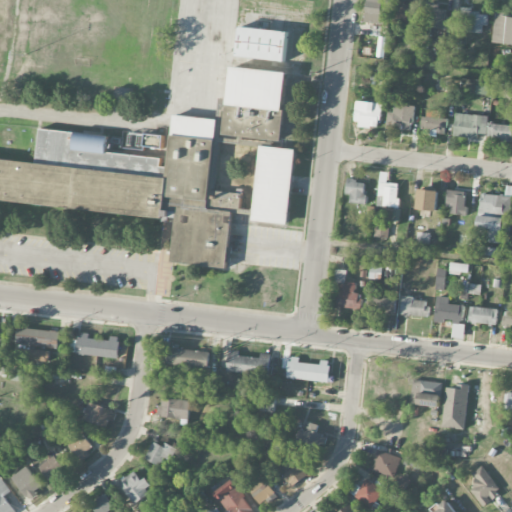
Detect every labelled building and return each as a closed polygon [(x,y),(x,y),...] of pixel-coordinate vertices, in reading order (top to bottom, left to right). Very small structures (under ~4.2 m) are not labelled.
[(366,0),(365,23),(385,24),(386,0),(366,0)] [(415,2),(396,1),(395,26),(414,26),(415,2)] [(425,27),(444,30),(448,8),(428,5),(425,27)] [(465,33),(483,33),(483,26),(488,26),(489,14),(473,13),(473,8),(461,7),(460,22),(466,22),(465,33)] [(511,17),(508,17),(508,13),(495,11),(492,43),(511,44),(511,17)] [(236,56),(285,62),(288,32),(240,26),(236,56)] [(0,202),(176,216),(172,263),(228,268),(232,209),(241,209),(242,193),(215,191),(219,141),(244,143),(244,140),(268,142),(267,146),(281,147),(287,72),(231,67),(229,99),(219,98),(218,119),(173,115),(169,167),(162,166),(162,158),(108,153),(109,135),(40,129),(37,162),(0,158),(0,202)] [(355,127),(380,128),(381,103),(356,102),(355,127)] [(394,112),(387,112),(386,127),(412,129),(414,104),(394,103),(394,112)] [(440,111),(423,110),(423,130),(446,131),(447,119),(440,118),(440,111)] [(487,135),(487,115),(454,114),(453,137),(478,138),(478,134),(487,135)] [(511,125),(488,124),(487,138),(511,139),(511,125)] [(126,146),(163,151),(165,136),(127,132),(126,146)] [(253,221),(288,225),(296,150),(261,146),(253,221)] [(394,207),(394,214),(398,214),(399,184),(387,183),(387,172),(380,172),(378,206),(394,207)] [(346,194),(350,195),(350,203),(365,204),(366,181),(347,179),(346,194)] [(479,194),(478,231),(505,232),(506,211),(511,210),(511,186),(505,186),(505,195),(479,194)] [(417,210),(437,210),(438,190),(418,190),(417,210)] [(450,207),(450,214),(465,215),(466,191),(446,190),(446,207),(450,207)] [(417,243),(429,243),(429,233),(417,233),(417,243)] [(450,271),(468,272),(468,264),(450,263),(450,271)] [(361,309),(361,295),(355,295),(355,282),(346,282),(347,270),(335,269),(335,282),(338,282),(337,308),(361,309)] [(446,269),(437,269),(436,290),(445,290),(446,269)] [(449,304),(449,297),(436,296),(435,322),(444,323),(444,320),(455,320),(455,325),(462,326),(463,305),(449,304)] [(401,315),(426,316),(426,299),(402,298),(401,315)] [(498,308),(469,307),(469,323),(497,324),(498,308)] [(511,328),(511,311),(504,311),(503,328),(511,328)] [(17,345),(59,347),(60,331),(18,328),(17,345)] [(89,339),(89,333),(80,333),(80,340),(70,340),(69,354),(119,357),(120,337),(111,336),(111,340),(89,339)] [(167,366),(209,366),(210,350),(167,349),(167,366)] [(271,354),(261,353),(260,358),(238,356),(239,350),(229,350),(227,372),(269,376),(271,354)] [(288,379),(329,381),(330,363),(300,362),(300,357),(290,357),(288,379)] [(24,381),(25,369),(12,368),(12,380),(24,381)] [(410,403),(439,408),(443,384),(414,379),(410,403)] [(160,417),(189,418),(190,400),(161,399),(160,417)] [(114,410),(89,402),(84,420),(108,428),(114,410)] [(307,431),(300,428),(296,441),(320,449),(325,435),(317,432),(319,425),(310,422),(307,431)] [(69,443),(77,457),(93,448),(85,434),(69,443)] [(165,458),(170,461),(176,450),(155,439),(145,458),(160,466),(165,458)] [(306,478),(291,448),(274,456),(289,487),(306,478)] [(395,478),(401,457),(377,451),(372,472),(395,478)] [(65,470),(55,455),(40,466),(49,481),(65,470)] [(423,460),(406,457),(404,465),(421,468),(423,460)] [(44,488),(27,466),(13,477),(29,499),(44,488)] [(482,506),(502,492),(483,466),(472,474),(478,483),(470,488),(482,506)] [(147,478),(143,480),(135,470),(120,481),(137,504),(156,491),(147,478)] [(247,484),(258,504),(275,494),(263,474),(247,484)] [(0,511),(16,511),(5,496),(11,491),(0,475),(0,511)] [(411,480),(402,475),(394,487),(403,493),(411,480)] [(384,489),(365,479),(355,498),(373,508),(384,489)] [(218,495),(229,511),(254,511),(236,483),(218,495)] [(92,502),(96,511),(109,511),(115,509),(107,494),(92,502)] [(435,511),(455,511),(447,502),(435,511)]
